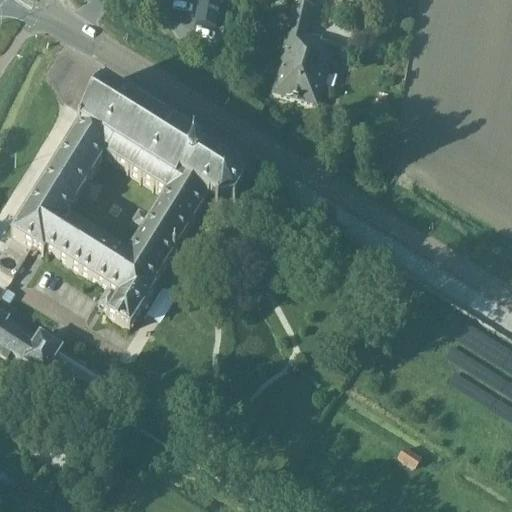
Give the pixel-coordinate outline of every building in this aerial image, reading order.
[(197,0),(194,24),(214,28),(218,0),(197,0)] [(315,109),(330,49),(318,46),(318,42),(303,38),(307,23),(304,22),(308,9),(294,6),(270,97),(315,109)] [(415,22),(416,13),(404,11),(402,20),(415,22)] [(241,194),(239,182),(195,154),(199,148),(102,87),(75,129),(77,131),(8,239),(40,260),(44,254),(105,293),(96,308),(105,313),(103,317),(128,333),(154,293),(151,291),(207,205),(215,209),(230,207),(243,213),(249,209),(251,199),(241,194)] [(390,157),(382,156),(379,171),(387,173),(390,157)] [(292,186),(296,174),(284,169),(279,182),(292,186)] [(0,359),(5,363),(9,357),(20,364),(35,342),(7,323),(14,313),(0,303),(0,359)] [(35,342),(20,364),(107,421),(115,409),(96,396),(104,384),(56,353),(58,350),(38,337),(35,342)] [(73,442),(65,447),(71,457),(79,453),(73,442)] [(404,451),(397,462),(414,472),(420,462),(404,451)]
